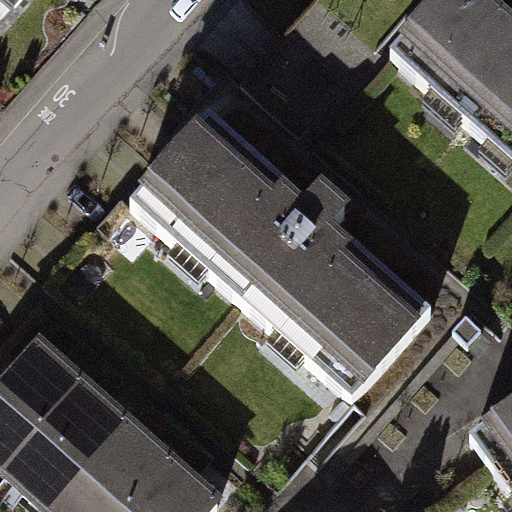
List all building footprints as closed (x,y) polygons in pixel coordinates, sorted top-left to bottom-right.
[(3,0),(15,9),(22,0),(3,0)] [(319,0),(241,89),(299,141),(423,0),(319,0)] [(511,19),(508,16),(511,12),(498,0),(446,0),(390,64),(433,101),(444,89),(473,114),(462,126),(490,150),(500,138),(511,148),(511,19)] [(511,0),(498,0),(511,12),(508,16),(511,19),(511,0)] [(306,366),(353,408),(431,319),(333,235),(346,220),(321,198),(309,212),(209,125),(130,214),(178,255),(190,242),(218,267),(207,280),(277,340),(287,328),(317,354),(306,366)] [(481,337),(466,323),(453,338),(468,352),(481,337)] [(0,476),(5,480),(84,391),(38,351),(0,393),(0,476)] [(40,511),(56,511),(129,431),(84,391),(5,480),(40,511)] [(511,416),(470,448),(511,503),(511,416)] [(135,511),(173,470),(129,431),(56,511),(135,511)] [(216,511),(218,511),(173,470),(135,511),(216,511)]
